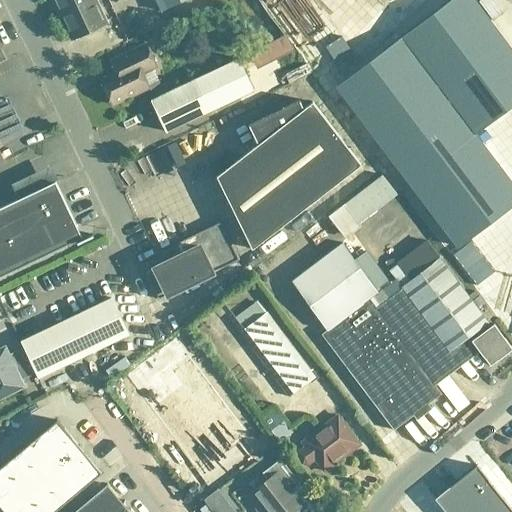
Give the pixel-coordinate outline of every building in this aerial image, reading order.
[(52,0),(59,15),(91,0),(52,0)] [(94,0),(91,0),(59,15),(71,41),(106,24),(94,0)] [(153,0),(160,14),(188,0),(153,0)] [(511,185),(473,135),(511,105),(511,53),(471,0),(452,0),(336,89),(456,247),(511,205),(511,185)] [(252,56),(257,67),(289,51),(284,40),(252,56)] [(123,71),(100,82),(112,107),(148,89),(141,75),(155,68),(145,46),(118,60),(123,71)] [(164,95),(150,102),(166,134),(210,112),(253,92),(238,60),(195,81),(174,91),(166,94),(165,95),(164,95)] [(170,82),(160,87),(164,95),(165,95),(166,94),(174,91),(170,82)] [(0,140),(23,129),(7,98),(0,101),(0,140)] [(257,146),(215,178),(252,251),(361,166),(311,103),(303,110),(299,102),(247,127),(257,146)] [(327,218),(344,240),(361,227),(359,224),(396,196),(381,176),(327,218)] [(0,277),(75,242),(77,246),(93,238),(92,236),(82,241),(55,183),(0,209),(0,277)] [(220,224),(175,246),(178,252),(163,260),(165,264),(144,274),(158,301),(239,261),(220,224)] [(341,244),(290,282),(327,331),(320,336),(393,432),(441,396),(435,388),(423,372),(448,353),(404,293),(378,313),(368,300),(378,293),(341,244)] [(439,260),(400,288),(404,293),(448,353),(466,340),(468,339),(489,367),(511,350),(493,326),(490,328),(487,324),(439,260)] [(37,379),(128,336),(110,300),(20,343),(28,361),(25,362),(19,350),(6,356),(4,351),(0,352),(0,397),(21,387),(19,383),(32,376),(28,368),(31,366),(37,379)] [(288,399),(315,379),(266,314),(239,333),(288,399)] [(168,320),(147,331),(155,345),(176,334),(168,320)] [(125,377),(197,473),(247,435),(175,340),(125,377)] [(274,414),(261,425),(272,439),(285,427),(274,414)] [(337,417),(302,444),(305,448),(298,453),(297,459),(302,465),(307,465),(314,460),(324,473),(359,446),(337,417)] [(0,467),(0,509),(2,511),(54,511),(100,474),(56,421),(0,467)] [(297,511),(298,509),(300,507),(276,476),(286,468),(280,460),(261,475),(265,479),(264,484),(252,494),(259,503),(256,506),(255,510),(256,511),(297,511)] [(431,505),(436,501),(444,511),(511,511),(476,467),(430,504),(431,505)] [(127,511),(106,486),(74,511),(127,511)] [(230,511),(215,492),(201,502),(208,511),(230,511)]
